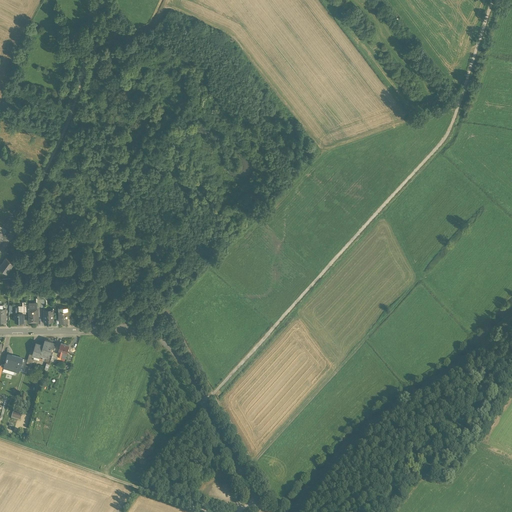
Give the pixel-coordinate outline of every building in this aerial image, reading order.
[(14,220),(18,222),(23,211),(19,209),(14,220)] [(14,263),(6,257),(0,265),(0,268),(7,273),(14,263)] [(71,289),(62,290),(62,294),(67,294),(67,299),(72,299),(71,289)] [(23,313),(18,313),(18,307),(14,307),(14,317),(15,317),(15,322),(23,322),(23,313)] [(36,308),(29,308),(29,312),(29,322),(38,322),(38,308),(36,308)] [(52,311),(45,311),(45,309),(44,309),(44,322),(53,322),(53,309),(53,310),(52,310),(52,311)] [(67,311),(59,311),(59,320),(59,321),(60,321),(67,321),(67,317),(67,311)] [(53,342),(45,340),(43,345),(41,352),(47,354),(45,361),(47,362),(45,369),(48,370),(51,360),(51,358),(53,352),(56,343),(53,343),(53,342)] [(43,345),(36,343),(34,347),(32,354),(33,354),(40,356),(41,352),(43,345)] [(69,345),(61,343),(59,350),(67,353),(69,345)] [(22,358),(12,355),(11,358),(7,357),(4,368),(9,369),(10,366),(15,367),(15,370),(19,371),(22,358)] [(3,371),(13,374),(15,370),(15,367),(10,366),(9,369),(4,368),(3,371)] [(13,412),(11,418),(21,421),(23,416),(13,412)]
